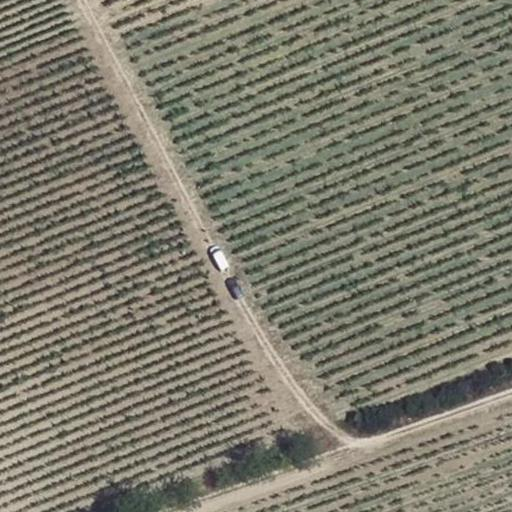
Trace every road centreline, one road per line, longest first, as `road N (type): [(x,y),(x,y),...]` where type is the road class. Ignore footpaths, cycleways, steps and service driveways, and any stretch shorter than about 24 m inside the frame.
road 1 (track): [(83,0),(340,466)]
road 2 (track): [(511,402),(209,511)]
